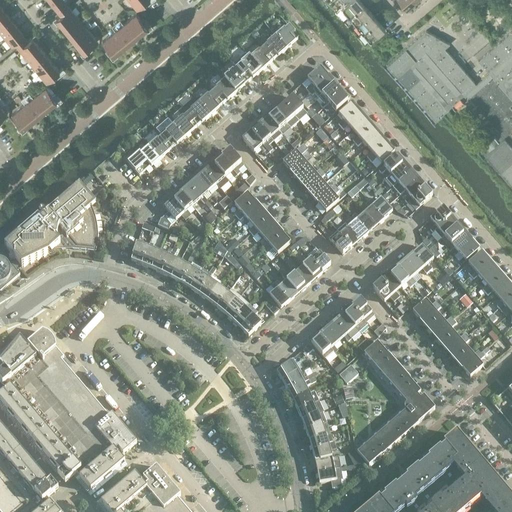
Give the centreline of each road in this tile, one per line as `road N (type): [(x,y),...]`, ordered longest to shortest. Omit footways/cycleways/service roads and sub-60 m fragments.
road 1 (residential): [(511,470),(358,285)]
road 2 (residential): [(446,195),(318,44)]
road 3 (residential): [(106,277),(130,208),(222,130)]
road 4 (residential): [(345,270),(222,130)]
road 5 (unclassified): [(241,362),(174,305),(106,277)]
road 6 (unclassified): [(301,511),(286,432),(255,378)]
road 7 (residential): [(345,270),(241,362)]
road 8 (residential): [(255,378),(358,285)]
road 9 (residential): [(103,109),(20,0)]
road 10 (residential): [(222,130),(318,44)]
road 11 (residential): [(103,109),(192,27)]
